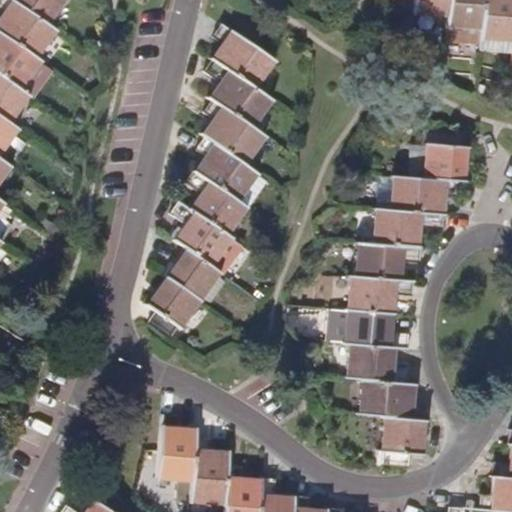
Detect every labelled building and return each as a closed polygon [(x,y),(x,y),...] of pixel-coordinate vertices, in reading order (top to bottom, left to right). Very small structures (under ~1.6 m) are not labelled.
[(10,0),(0,0),(0,9),(4,13),(0,18),(0,32),(33,56),(52,29),(43,23),(14,2),(10,0)] [(43,23),(59,0),(15,0),(14,2),(43,23)] [(414,0),(413,11),(447,14),(447,0),(414,0)] [(446,24),(480,26),(481,0),(447,0),(447,14),(446,24)] [(479,36),(511,39),(511,0),(481,0),(480,26),(479,36)] [(223,43),(212,60),(252,87),(271,59),(260,50),(221,24),(212,36),(223,43)] [(0,75),(17,88),(37,60),(33,56),(0,32),(0,75)] [(249,126),(268,98),(252,87),(212,60),(211,59),(203,70),(220,83),(209,99),(210,99),(249,126)] [(0,117),(6,121),(25,93),(17,88),(0,75),(0,117)] [(242,163),(261,135),(249,126),(210,99),(203,111),(213,118),(202,136),(203,136),(242,163)] [(388,118),(396,107),(385,100),(377,110),(388,118)] [(0,147),(14,127),(6,121),(0,117),(0,147)] [(460,180),(463,130),(435,128),(424,127),(423,142),(425,142),(423,177),(435,178),(455,180),(460,180)] [(234,200),(254,172),(242,163),(203,136),(195,148),(205,156),(194,173),(234,200)] [(224,234),(242,206),(234,200),(194,173),(192,171),(185,181),(201,193),(190,210),(224,234)] [(393,175),(391,209),(439,213),(441,195),(435,194),(435,178),(423,177),(393,175)] [(435,194),(441,195),(454,195),(455,180),(435,178),(435,194)] [(3,220),(10,208),(0,201),(0,242),(11,226),(3,220)] [(208,265),(228,236),(224,234),(190,210),(176,201),(169,213),(185,225),(174,242),(185,249),(208,265)] [(375,208),(372,243),(414,246),(416,226),(441,228),(442,213),(439,213),(391,209),(375,208)] [(358,241),(355,276),(397,279),(398,260),(418,261),(419,246),(414,246),(372,243),(358,241)] [(208,306),(227,278),(208,265),(185,249),(166,277),(197,298),(208,306)] [(405,295),(406,280),(397,279),(355,276),(349,276),(347,309),(389,312),(390,294),(405,295)] [(169,339),(197,298),(166,277),(146,306),(153,312),(146,323),(169,339)] [(388,333),(389,312),(347,309),(344,343),(350,344),(391,347),(406,348),(407,334),(388,333)] [(350,344),(348,378),(362,380),(408,383),(409,368),(390,366),(391,347),(350,344)] [(409,405),(411,383),(408,383),(362,380),(359,415),(385,417),(421,419),(422,406),(409,405)] [(175,501),(188,502),(189,499),(194,440),(194,431),(175,429),(175,417),(161,416),(157,461),(157,476),(177,478),(175,501)] [(385,417),(381,465),(407,467),(408,466),(409,454),(419,455),(421,419),(385,417)] [(208,500),(222,502),(225,467),(226,454),(207,452),(207,441),(194,440),(189,499),(208,500)] [(509,478),(510,464),(492,462),(491,477),(494,477),(509,478)] [(256,511),(259,480),(238,479),(239,468),(225,467),(222,502),(221,511),(256,511)] [(511,511),(511,478),(509,478),(494,477),(492,496),(478,495),(477,510),(498,511),(511,511)] [(290,511),(291,499),(273,497),(274,479),(259,478),(259,480),(256,511),(290,511)] [(305,511),(305,510),(306,498),(292,496),(291,499),(290,511),(305,511)] [(75,511),(64,505),(59,511),(110,511),(92,499),(83,511),(75,511)] [(221,511),(222,502),(208,500),(207,511),(221,511)]
